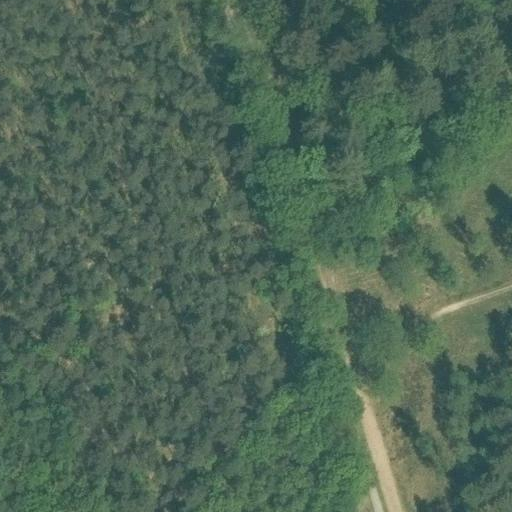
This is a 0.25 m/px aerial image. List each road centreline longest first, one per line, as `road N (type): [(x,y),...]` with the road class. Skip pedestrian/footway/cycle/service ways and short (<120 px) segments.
road 1 (track): [(241,0),(360,392)]
road 2 (track): [(511,286),(407,337),(360,392)]
